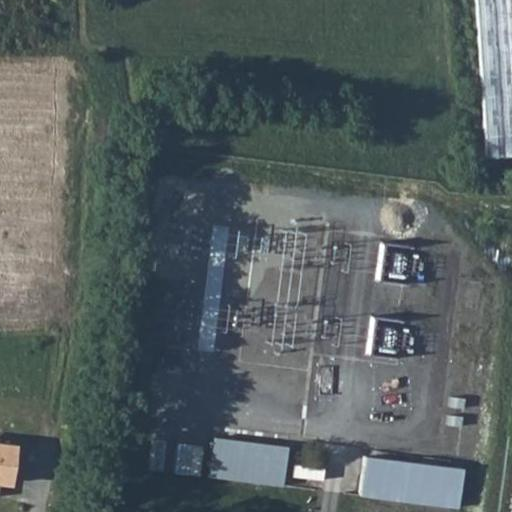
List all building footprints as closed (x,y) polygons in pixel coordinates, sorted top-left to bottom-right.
[(511,0),(480,0),(491,163),(511,161),(511,0)] [(383,243),(381,278),(405,280),(408,245),(383,243)] [(373,350),(396,352),(400,320),(376,318),(373,350)] [(285,446),(212,436),(207,475),(280,484),(285,446)] [(0,482),(15,484),(19,441),(0,439),(0,482)] [(461,468),(363,455),(358,494),(456,506),(461,468)]
